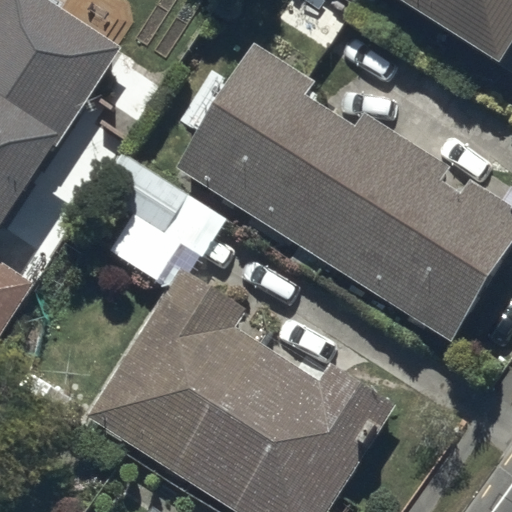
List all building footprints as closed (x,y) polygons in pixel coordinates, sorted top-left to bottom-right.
[(0,0),(0,231),(6,236),(123,50),(44,0),(0,0)] [(511,0),(388,0),(511,77),(511,0)] [(260,50),(182,173),(304,250),(294,266),(324,285),(332,272),(451,348),(511,252),(511,208),(474,185),(464,201),(442,187),(450,173),(364,118),(356,131),(305,99),(314,84),(260,50)] [(230,223),(126,158),(101,199),(136,220),(116,254),(163,283),(186,246),(207,259),(230,223)] [(0,354),(40,287),(0,263),(0,354)] [(184,273),(91,419),(234,511),(336,511),(404,406),(315,349),(300,373),(234,330),(245,313),(184,273)]
